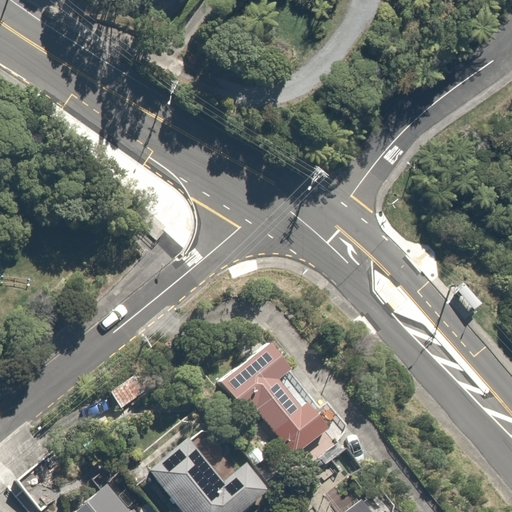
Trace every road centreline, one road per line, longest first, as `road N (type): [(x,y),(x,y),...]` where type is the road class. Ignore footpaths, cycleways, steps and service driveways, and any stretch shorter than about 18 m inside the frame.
road 1 (residential): [(278,193),(0,426)]
road 2 (residential): [(278,193),(0,22)]
road 3 (tertiary): [(511,428),(327,230)]
road 4 (residential): [(327,230),(406,128),(511,49)]
